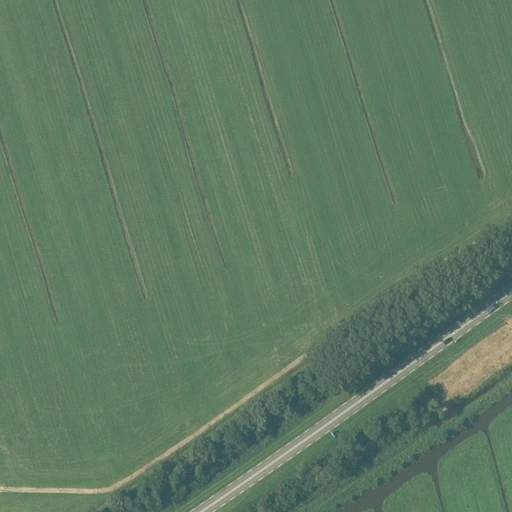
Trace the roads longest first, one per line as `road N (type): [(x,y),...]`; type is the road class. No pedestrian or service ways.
road 1 (track): [(496,229),(112,490),(0,489)]
road 2 (primary): [(201,511),(511,291)]
road 3 (track): [(321,511),(511,384)]
